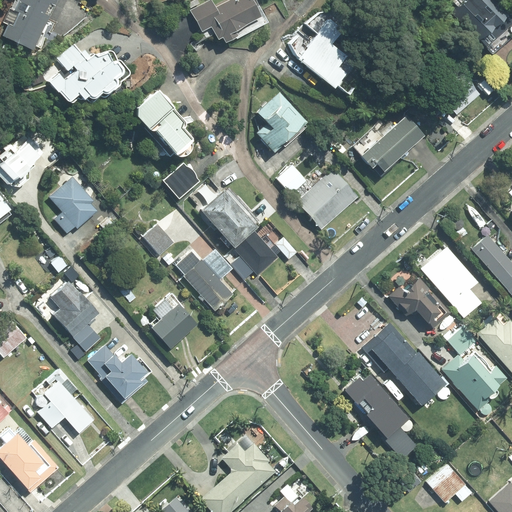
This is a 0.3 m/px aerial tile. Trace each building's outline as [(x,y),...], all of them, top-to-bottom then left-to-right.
[(3,23),(7,25),(2,36),(32,50),(34,45),(40,49),(44,39),(38,36),(55,0),(14,0),(11,9),(9,8),(3,23)] [(210,0),(189,11),(201,32),(210,27),(217,39),(221,37),(224,43),(235,37),(236,39),(267,23),(254,0),(229,0),(215,7),(211,0),(210,0)] [(488,0),(461,0),(448,12),(481,48),(509,23),(488,0)] [(326,21),(293,61),(330,90),(342,76),(333,68),(343,56),(329,44),(339,31),(326,21)] [(60,73),(48,82),(56,93),(58,91),(66,102),(72,102),(77,98),(85,100),(87,102),(88,102),(89,102),(91,102),(92,101),(99,97),(103,97),(119,85),(120,81),(128,75),(128,72),(119,60),(117,60),(112,53),(111,51),(110,50),(108,50),(106,50),(105,50),(96,57),(94,54),(90,57),(84,50),(80,53),(73,44),(56,57),(68,72),(62,77),(60,73)] [(467,81),(438,108),(434,111),(438,116),(442,112),(446,117),(474,89),(467,81)] [(262,120),(251,130),(269,151),(303,119),(276,89),(253,110),(262,120)] [(184,127),(185,126),(185,123),(184,121),(158,91),(138,108),(136,116),(147,129),(146,130),(169,157),(173,153),(174,155),(175,154),(177,156),(179,157),(181,157),(184,157),(186,156),(188,154),(189,153),(190,151),(191,149),(191,146),(191,144),(189,142),(192,139),(183,129),(184,127)] [(405,115),(360,156),(371,168),(376,165),(383,172),(423,135),(405,115)] [(29,137),(0,161),(0,167),(10,179),(42,152),(29,137)] [(182,162),(162,181),(179,199),(198,181),(195,178),(195,175),(194,173),(192,170),(190,169),(187,167),(185,166),(182,162)] [(291,165),(276,179),(290,195),(290,196),(320,229),(357,196),(332,169),(304,194),(298,187),(305,181),(291,165)] [(89,204),(92,201),(70,177),(48,197),(62,212),(54,219),(66,233),(74,226),(76,229),(96,211),(89,204)] [(220,186),(197,207),(230,245),(253,224),(220,186)] [(0,198),(0,223),(8,217),(5,213),(9,210),(0,198)] [(107,217),(99,225),(104,230),(112,223),(107,217)] [(173,243),(156,224),(142,237),(159,255),(173,243)] [(288,260),(296,252),(283,237),(273,245),(265,236),(261,239),(253,231),(233,248),(239,256),(237,257),(234,254),(230,257),(229,256),(225,259),(243,280),(253,271),(256,276),(277,258),(275,255),(280,251),(288,260)] [(484,236),(468,250),(494,279),(510,265),(484,236)] [(466,289),(474,282),(444,248),(418,271),(461,319),(478,304),(466,289)] [(175,266),(184,275),(182,276),(200,296),(198,297),(210,311),(212,309),(214,311),(233,295),(219,280),(231,268),(214,250),(202,261),(201,260),(199,261),(191,251),(175,266)] [(50,263),(57,273),(65,266),(58,257),(50,263)] [(511,267),(510,265),(494,279),(511,299),(511,267)] [(411,311),(423,325),(424,324),(429,329),(447,313),(430,294),(425,298),(421,294),(425,290),(416,279),(403,291),(401,289),(399,291),(396,288),(385,297),(403,317),(411,311)] [(60,309),(53,315),(84,351),(100,338),(88,323),(100,314),(81,292),(79,294),(69,282),(50,297),(60,309)] [(126,286),(119,292),(123,297),(130,291),(126,286)] [(152,327),(150,328),(169,349),(197,324),(178,303),(177,304),(173,300),(168,304),(163,299),(151,310),(158,317),(149,324),(152,327)] [(475,335),(511,376),(511,327),(507,322),(501,327),(494,318),(475,335)] [(9,319),(0,326),(0,354),(3,357),(26,338),(9,319)] [(388,323),(359,348),(363,354),(367,350),(415,406),(440,385),(388,323)] [(460,328),(444,341),(456,355),(472,341),(460,328)] [(28,349),(39,362),(44,358),(34,345),(28,349)] [(101,377),(99,379),(121,404),(147,382),(143,378),(151,372),(139,358),(135,361),(129,355),(120,363),(104,346),(87,361),(101,377)] [(457,355),(439,371),(475,411),(487,400),(484,397),(504,378),(493,366),(487,371),(471,353),(461,361),(457,355)] [(43,395),(50,402),(37,413),(51,428),(64,417),(79,434),(93,421),(60,384),(68,378),(59,368),(45,380),(48,385),(54,379),(57,382),(43,395)] [(353,404),(362,415),(361,417),(390,451),(393,449),(397,453),(409,443),(395,426),(403,420),(365,376),(356,383),(353,379),(338,391),(351,406),(353,404)] [(0,420),(15,405),(2,393),(0,394),(0,420)] [(0,437),(5,443),(0,447),(0,459),(30,493),(58,468),(34,440),(32,442),(27,436),(21,440),(16,434),(14,435),(9,429),(0,436),(0,437)] [(275,474),(267,465),(268,464),(253,446),(244,454),(238,446),(221,461),(230,471),(230,476),(200,502),(209,511),(232,511),(243,503),(242,502),(275,474)] [(444,464),(423,483),(442,503),(452,494),(459,502),(470,492),(444,464)] [(422,481),(412,471),(397,485),(406,495),(422,481)] [(490,491),(481,498),(493,511),(511,511),(511,489),(497,473),(484,484),(490,491)] [(309,511),(298,499),(292,504),(286,497),(274,508),(277,511),(309,511)]
